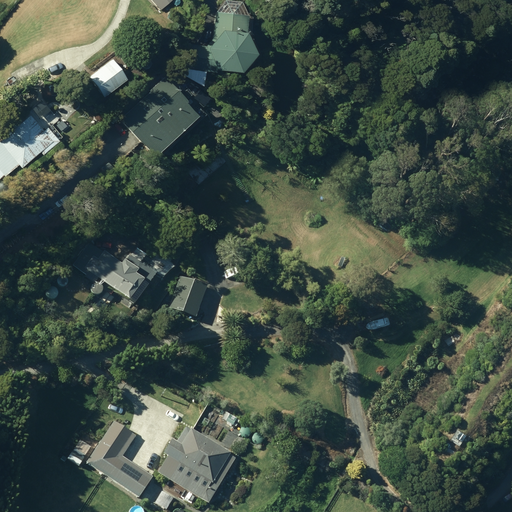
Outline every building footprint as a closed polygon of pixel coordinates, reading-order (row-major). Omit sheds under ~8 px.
[(148,0),(159,11),(171,0),(148,0)] [(182,68),(232,79),(247,61),(238,39),(240,39),(243,19),(214,15),(210,44),(207,48),(187,44),(182,68)] [(86,78),(102,99),(125,81),(109,61),(86,78)] [(117,120),(150,157),(193,119),(182,106),(184,105),(161,79),(147,91),(148,93),(117,120)] [(205,86),(213,88),(215,81),(206,79),(205,86)] [(0,178),(1,180),(14,169),(17,172),(37,155),(40,158),(56,143),(45,130),(40,134),(26,118),(0,140),(0,178)] [(379,226),(388,232),(392,227),(383,221),(379,226)] [(88,273),(125,306),(140,288),(139,287),(140,285),(135,281),(140,275),(135,270),(140,264),(131,256),(124,264),(123,263),(120,267),(104,253),(103,254),(88,241),(69,262),(85,276),(88,273)] [(168,311),(193,320),(205,288),(179,279),(171,303),(166,301),(163,308),(168,310),(168,311)] [(84,465),(137,501),(148,484),(115,461),(131,436),(113,424),(84,465)] [(167,485),(206,508),(217,491),(211,487),(228,458),(188,434),(179,450),(169,444),(160,459),(177,469),(167,485)]
